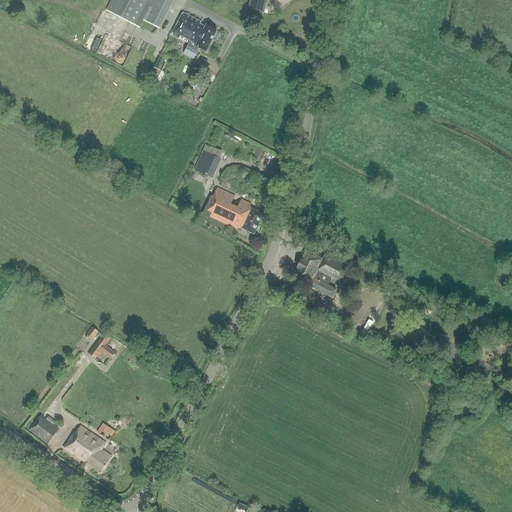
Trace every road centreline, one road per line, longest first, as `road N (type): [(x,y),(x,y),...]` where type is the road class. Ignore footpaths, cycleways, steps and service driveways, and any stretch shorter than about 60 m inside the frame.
road 1 (tertiary): [(133,509),(271,258),(338,0)]
road 2 (tertiary): [(133,509),(114,508),(0,431)]
